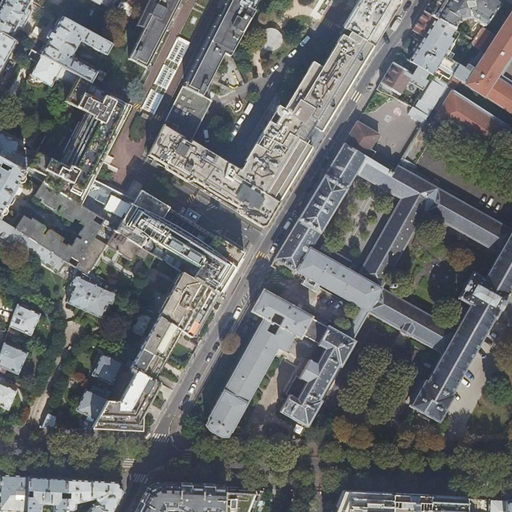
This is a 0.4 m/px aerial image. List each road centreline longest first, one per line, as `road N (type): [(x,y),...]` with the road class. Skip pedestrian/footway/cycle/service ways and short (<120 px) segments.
road 1 (residential): [(151,458),(265,247),(419,0)]
road 2 (tertiary): [(151,458),(331,469)]
road 3 (tertiary): [(331,469),(511,476)]
road 4 (tertiary): [(0,450),(151,458)]
